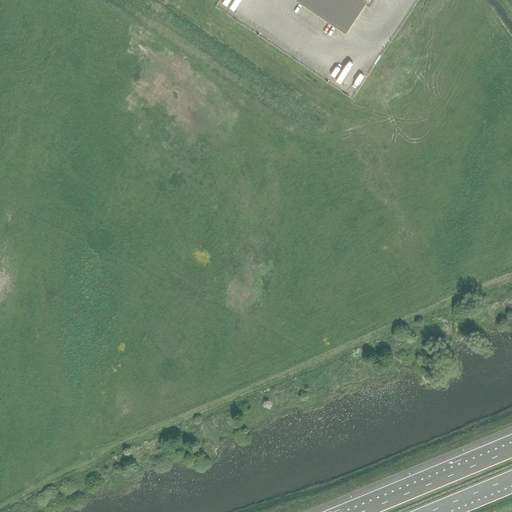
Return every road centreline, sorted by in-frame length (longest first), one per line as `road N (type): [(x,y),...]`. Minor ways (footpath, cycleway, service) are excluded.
road 1 (track): [(511,277),(106,451)]
road 2 (motorway): [(511,450),(363,511)]
